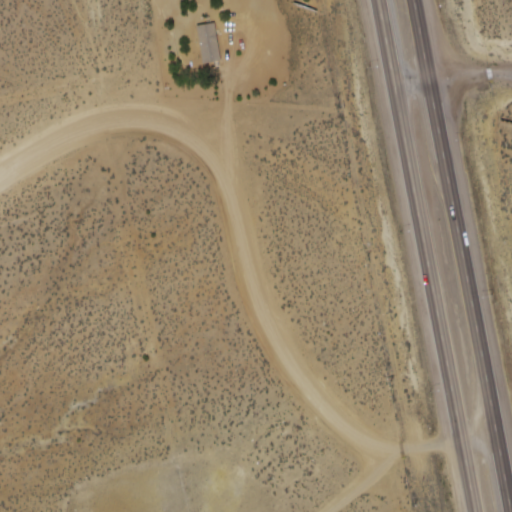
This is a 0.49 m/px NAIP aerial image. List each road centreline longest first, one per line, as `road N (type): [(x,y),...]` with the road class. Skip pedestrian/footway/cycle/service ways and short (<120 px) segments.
road 1 (residential): [(0,150),(89,118),(171,130),(216,165),(318,404),(383,446),(508,455)]
road 2 (trunk): [(372,0),(472,511)]
road 3 (trunk): [(511,476),(412,0)]
road 4 (tertiary): [(511,75),(391,102)]
